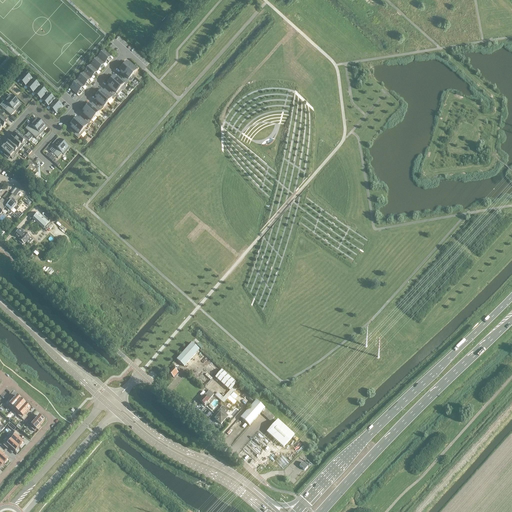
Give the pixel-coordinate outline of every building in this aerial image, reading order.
[(101,54),(107,60),(109,57),(110,58),(111,57),(104,50),(101,54)] [(101,54),(97,58),(105,64),(106,63),(104,62),(107,60),(101,54)] [(97,58),(94,62),(100,67),(103,65),(104,65),(105,64),(97,58)] [(91,65),(98,72),(99,71),(98,70),(100,67),(94,62),(91,65)] [(123,68),(133,76),(139,69),(137,67),(135,69),(129,65),(128,66),(126,64),(123,68)] [(91,65),(87,69),(93,75),(96,72),(97,73),(98,72),(91,65)] [(121,74),(125,77),(123,79),(128,84),(130,82),(129,80),(133,76),(123,68),(121,71),(122,72),(121,74)] [(87,69),(84,73),(91,80),(92,79),(91,78),(93,75),(87,69)] [(25,73),(18,80),(20,81),(21,80),(23,82),(29,76),(25,73)] [(84,73),(80,77),(86,82),(89,80),(90,81),(91,80),(84,73)] [(29,76),(23,82),(26,85),(25,86),(26,87),(33,80),(29,76)] [(80,77),(77,81),(84,87),(85,86),(84,85),(86,82),(80,77)] [(111,81),(120,90),(120,89),(124,85),(126,86),(128,84),(123,79),(121,82),(117,78),(116,80),(114,78),(111,81)] [(33,80),(26,87),(27,88),(28,87),(31,89),(36,83),(33,80)] [(77,81),(73,84),(80,90),(82,87),(83,88),(84,87),(77,81)] [(112,95),(114,96),(116,94),(118,95),(122,91),(120,89),(120,90),(111,81),(108,85),(110,86),(109,87),(114,92),(112,95)] [(36,83),(31,89),(34,92),(33,93),(34,94),(40,87),(36,83)] [(73,84),(70,88),(77,95),(78,94),(77,93),(80,90),(73,84)] [(40,87),(34,94),(35,95),(36,94),(38,96),(44,90),(40,87)] [(44,90),(38,96),(41,99),(40,100),(41,101),(48,93),(44,90)] [(99,94),(99,95),(108,103),(112,99),(113,100),(116,98),(114,96),(110,93),(108,95),(104,92),(103,93),(101,92),(100,91),(98,93),(99,94)] [(48,93),(41,101),(42,102),(43,101),(46,103),(52,97),(48,93)] [(0,105),(0,106),(5,111),(15,100),(10,95),(0,105)] [(100,108),(102,110),(108,103),(99,95),(96,98),(97,100),(96,101),(102,106),(100,108)] [(48,106),(49,107),(55,100),(52,97),(46,103),(49,105),(48,106)] [(11,116),(21,105),(15,100),(5,111),(11,116)] [(55,100),(49,107),(50,108),(51,107),(54,110),(59,104),(55,100)] [(59,104),(54,110),(56,112),(55,113),(57,114),(63,107),(59,104)] [(86,109),(95,117),(102,110),(100,108),(98,107),(96,109),(92,106),(91,107),(89,105),(86,109)] [(85,114),(84,115),(89,120),(87,122),(89,124),(95,117),(86,109),(83,112),(85,114)] [(41,123),(35,118),(25,129),(31,134),(41,123)] [(74,122),(83,131),(87,126),(89,128),(91,125),(86,120),(83,123),(80,120),(79,121),(77,119),(77,120),(75,119),(73,121),(74,122)] [(73,134),(78,139),(85,132),(83,131),(74,122),(73,123),(72,122),(70,124),(71,125),(71,126),(73,127),(72,129),(75,132),(73,134)] [(47,128),(41,123),(31,134),(36,139),(47,128)] [(17,134),(13,138),(21,145),(23,147),(27,143),(17,134)] [(13,138),(10,142),(18,149),(21,145),(13,138)] [(64,144),(58,139),(53,145),(54,146),(50,151),(54,155),(64,144)] [(10,142),(6,146),(14,153),(18,149),(10,142)] [(70,149),(64,144),(54,155),(58,159),(63,154),(64,155),(70,149)] [(6,146),(2,150),(5,152),(2,154),(8,160),(10,157),(12,159),(16,155),(14,153),(6,146)] [(31,166),(26,170),(31,175),(35,170),(31,166)] [(0,214),(4,210),(15,197),(12,195),(5,202),(2,200),(0,202),(0,210),(2,212),(0,213),(0,214)] [(15,197),(4,210),(7,213),(8,214),(8,215),(9,215),(10,215),(11,214),(11,213),(11,212),(13,209),(14,210),(16,212),(19,208),(14,204),(20,198),(17,195),(15,197)] [(33,219),(34,220),(34,219),(44,228),(43,229),(49,223),(39,213),(33,219)] [(20,229),(15,235),(20,240),(19,240),(20,240),(19,242),(22,245),(24,244),(30,237),(26,233),(25,234),(20,229)] [(118,289),(104,305),(114,315),(129,299),(118,289)] [(177,360),(184,367),(199,350),(192,343),(177,360)] [(173,378),(178,373),(180,371),(176,367),(174,369),(173,368),(168,373),(173,378)] [(215,378),(230,391),(237,384),(222,370),(215,378)] [(209,390),(206,394),(205,394),(204,395),(204,396),(199,401),(204,405),(214,395),(209,390)] [(247,392),(244,394),(253,402),(255,400),(247,392)] [(12,411),(21,400),(17,397),(17,396),(14,399),(11,402),(9,400),(5,404),(12,411)] [(212,411),(220,402),(216,398),(208,407),(212,411)] [(17,415),(26,405),(21,401),(22,400),(21,400),(12,411),(17,415)] [(241,418),(248,424),(249,426),(261,413),(265,409),(256,401),(241,418)] [(30,409),(26,405),(17,415),(24,421),(27,417),(25,415),(30,409)] [(220,409),(215,415),(217,417),(215,419),(221,424),(228,416),(226,414),(228,411),(224,408),(222,410),(220,409)] [(209,417),(212,413),(207,409),(204,413),(209,417)] [(265,409),(261,413),(271,422),(274,417),(265,409)] [(40,426),(45,421),(44,421),(39,417),(40,416),(39,416),(33,423),(31,421),(27,425),(35,432),(37,430),(38,431),(42,427),(40,426)] [(294,435),(278,420),(267,433),(283,448),(294,435)] [(20,435),(16,431),(14,434),(15,435),(11,440),(20,447),(20,448),(20,447),(24,443),(18,437),(20,435)] [(20,447),(11,440),(10,438),(3,445),(7,449),(10,447),(15,452),(20,448),(20,447)] [(5,452),(0,448),(0,460),(4,464),(4,465),(5,465),(4,464),(8,460),(9,460),(3,454),(5,452)] [(302,463),(299,466),(305,471),(308,467),(302,463)]
